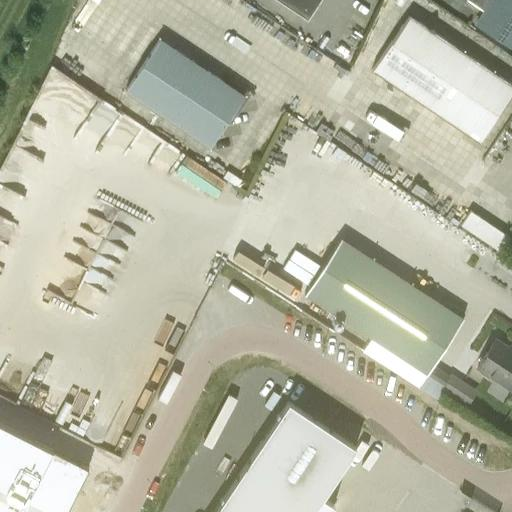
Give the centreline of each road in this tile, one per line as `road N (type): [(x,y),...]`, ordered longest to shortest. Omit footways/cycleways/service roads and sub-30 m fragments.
road 1 (unclassified): [(127,511),(202,366),(240,342),(263,341),(484,491),(511,501)]
road 2 (unknown): [(188,198),(120,164),(81,185),(64,220),(34,290),(40,319),(67,335),(106,330),(140,295),(167,246)]
road 3 (unknown): [(511,309),(344,203),(241,220),(188,198)]
